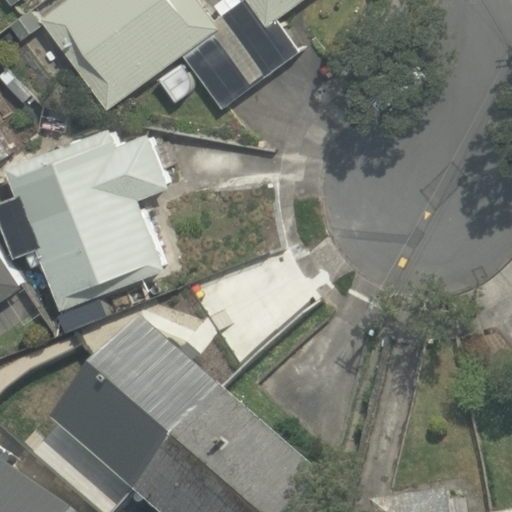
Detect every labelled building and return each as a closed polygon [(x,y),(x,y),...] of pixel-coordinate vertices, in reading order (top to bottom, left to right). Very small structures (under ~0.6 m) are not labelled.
[(51,0),(40,8),(106,103),(185,47),(223,102),(301,47),(274,9),(286,0),(51,0)] [(114,125),(9,167),(61,301),(163,261),(135,191),(173,176),(152,122),(118,135),(114,125)] [(246,182),(170,210),(186,254),(262,226),(246,182)] [(0,294),(17,283),(0,257),(0,294)] [(263,273),(216,305),(238,337),(285,305),(263,273)] [(296,511),(325,478),(150,332),(67,432),(163,511),(296,511)]
